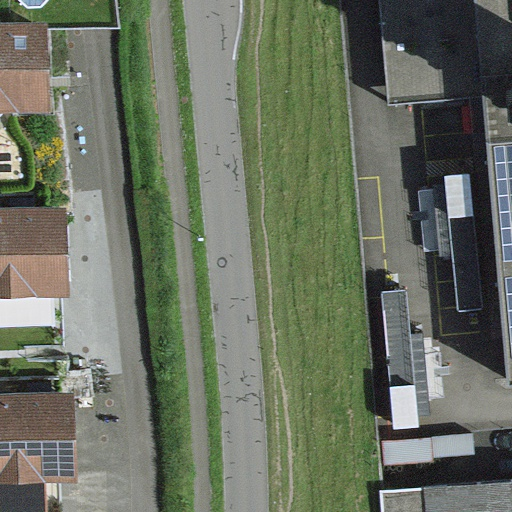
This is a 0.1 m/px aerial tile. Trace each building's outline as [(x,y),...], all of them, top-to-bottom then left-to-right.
[(511,0),(380,0),(389,102),(475,95),(500,386),(511,384),(511,0)] [(35,36),(0,35),(0,120),(36,120),(35,36)] [(52,219),(0,219),(0,305),(54,304),(52,219)] [(0,395),(0,469),(61,468),(59,394),(0,395)] [(511,511),(511,484),(391,496),(392,511),(511,511)]
